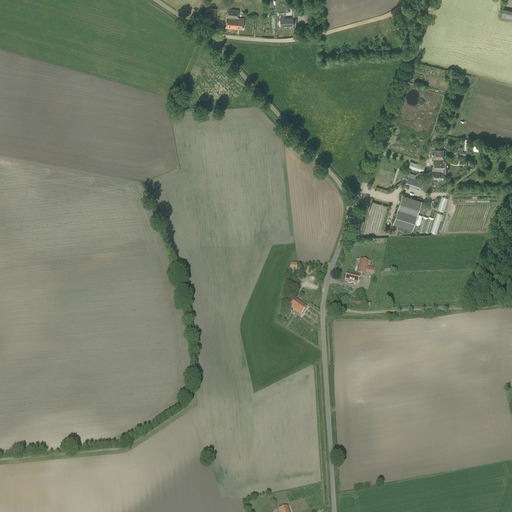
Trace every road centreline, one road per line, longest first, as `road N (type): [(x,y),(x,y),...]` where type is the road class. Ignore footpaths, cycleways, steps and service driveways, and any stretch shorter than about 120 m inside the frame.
road 1 (unclassified): [(334,511),(322,311),(352,206)]
road 2 (unclassified): [(352,206),(208,37)]
road 3 (unclassified): [(352,206),(432,0)]
road 4 (track): [(511,304),(322,311)]
